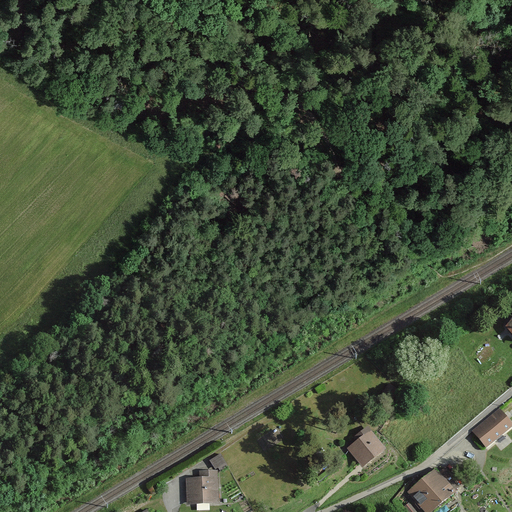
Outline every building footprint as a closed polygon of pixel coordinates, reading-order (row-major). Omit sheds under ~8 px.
[(376,399),(386,407),(399,392),(389,384),(376,399)] [(475,433),(488,447),(504,434),(491,419),(475,433)] [(367,435),(350,448),(362,463),(379,450),(367,435)] [(220,453),(211,460),(217,468),(226,462),(220,453)] [(436,472),(410,496),(424,511),(436,511),(456,494),(436,472)] [(188,480),(189,503),(217,502),(216,479),(188,480)]
